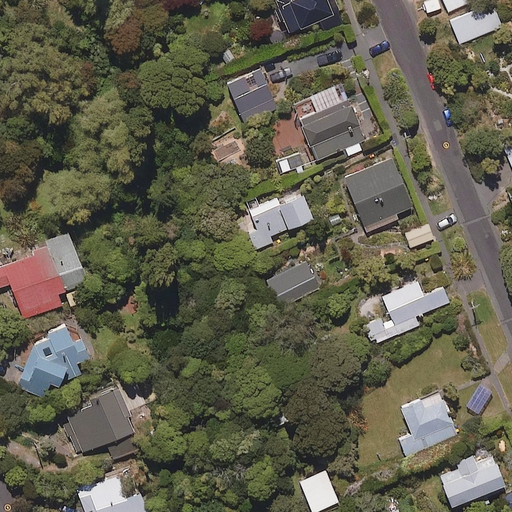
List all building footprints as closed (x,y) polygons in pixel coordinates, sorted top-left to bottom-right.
[(318,17),(322,28),(344,20),(336,0),(277,0),(288,28),(318,17)] [(441,0),(445,8),(462,0),(441,0)] [(493,0),(484,0),(445,19),(458,44),(504,22),(493,0)] [(245,123),(278,110),(263,71),(282,64),(279,56),(227,76),(245,123)] [(361,140),(367,137),(343,76),(291,97),(314,157),(344,145),(348,153),(364,147),(361,140)] [(511,132),(498,138),(511,170),(511,132)] [(412,204),(393,152),(344,170),(366,228),(398,216),(396,210),(412,204)] [(313,212),(302,186),(280,197),(277,192),(248,205),(264,242),(273,238),(270,232),(313,212)] [(433,235),(428,220),(405,227),(410,243),(433,235)] [(76,279),(88,274),(69,226),(45,235),(47,239),(31,245),(32,249),(0,262),(0,283),(10,280),(24,314),(62,298),(57,287),(63,284),(70,302),(83,297),(76,279)] [(322,288),(305,253),(266,273),(283,307),(322,288)] [(382,314),(366,319),(373,338),(389,333),(399,330),(421,321),(417,311),(449,298),(443,283),(424,291),(417,276),(382,290),(393,316),(384,319),(382,314)] [(91,348),(81,327),(74,331),(66,316),(49,324),(48,332),(32,337),(17,384),(43,393),(50,372),(64,377),(82,366),(76,355),(91,348)] [(139,422),(118,379),(56,408),(77,451),(139,422)] [(456,429),(440,386),(400,401),(412,430),(399,435),(405,448),(456,429)] [(476,458),(473,449),(457,456),(460,463),(441,470),(455,508),(478,499),(475,489),(505,478),(495,451),(476,458)] [(150,511),(130,458),(74,479),(86,510),(96,506),(98,511),(150,511)] [(326,466),(300,474),(312,509),(338,500),(326,466)] [(511,508),(511,487),(502,491),(510,510),(511,508)]
